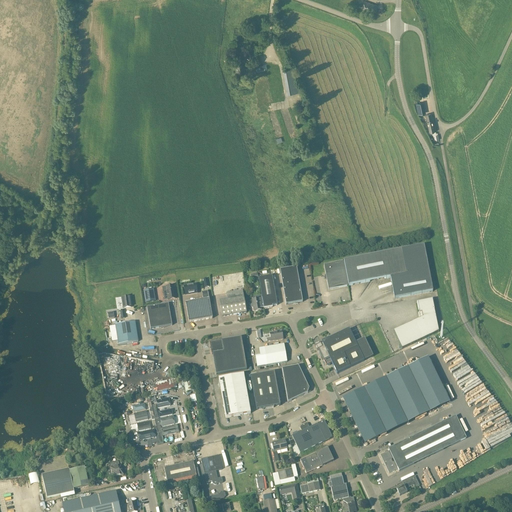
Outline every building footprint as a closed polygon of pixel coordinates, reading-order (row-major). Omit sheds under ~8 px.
[(362,9),(375,14),(378,6),(364,1),(362,9)] [(260,66),(245,69),(243,61),(235,62),(237,75),(254,71),(254,72),(261,71),(260,66)] [(296,83),(293,67),(283,69),(286,84),(288,95),(300,92),(298,83),(296,83)] [(416,104),(416,105),(417,111),(423,109),(424,109),(423,103),(416,104)] [(433,121),(431,114),(425,115),(427,122),(429,133),(435,132),(433,121)] [(407,275),(390,278),(394,299),(410,296),(433,292),(424,246),(402,250),(407,275)] [(402,250),(344,261),(348,286),(368,282),(390,278),(407,275),(402,250)] [(328,290),(347,286),(342,261),(324,265),(328,290)] [(286,305),(303,302),(296,267),(280,270),(286,305)] [(253,308),(254,308),(254,311),(261,310),(261,308),(264,308),(264,309),(273,307),(272,306),(277,305),(272,276),(258,279),(262,299),(259,300),(259,299),(252,301),(253,304),(252,304),(251,305),(251,306),(251,307),(253,308)] [(185,295),(197,293),(196,285),(184,287),(185,295)] [(164,301),(168,300),(176,299),(174,286),(165,287),(167,295),(163,296),(164,301)] [(153,290),(144,291),(146,303),(155,301),(153,290)] [(227,299),(219,301),(222,317),(246,313),(243,290),(226,293),(227,299)] [(189,323),(212,319),(208,291),(202,292),(203,300),(185,303),(189,323)] [(123,309),(131,307),(129,297),(121,298),(123,309)] [(402,349),(438,332),(432,300),(417,303),(419,312),(418,312),(420,319),(393,331),(402,349)] [(150,329),(172,326),(168,304),(147,308),(150,329)] [(138,342),(135,322),(115,326),(109,327),(112,342),(118,341),(118,345),(138,342)] [(364,361),(349,329),(322,342),(322,343),(315,347),(317,351),(319,350),(320,353),(319,353),(319,354),(320,356),(321,356),(322,357),(321,358),(322,361),(323,360),(324,361),(323,362),(324,365),(325,365),(326,365),(327,365),(327,366),(328,366),(329,366),(330,365),(330,364),(330,363),(331,363),(337,374),(364,361)] [(267,342),(283,339),(281,331),(270,333),(270,338),(267,339),(267,342)] [(247,370),(241,337),(222,341),(222,340),(209,342),(212,355),(213,355),(216,375),(247,370)] [(260,356),(255,357),(257,367),(267,365),(287,362),(284,345),(264,348),(258,349),(260,356)] [(427,358),(409,367),(431,411),(449,402),(427,358)] [(288,403),(307,393),(309,389),(298,366),(282,369),(288,403)] [(256,410),(280,406),(274,372),(251,376),(256,410)] [(226,418),(251,414),(244,374),(219,378),(226,418)] [(178,389),(184,388),(181,376),(176,377),(178,389)] [(192,379),(183,381),(186,392),(195,390),(192,379)] [(174,381),(152,383),(153,388),(155,388),(156,391),(175,389),(174,381)] [(156,402),(158,408),(170,406),(169,399),(156,402)] [(501,406),(498,401),(496,403),(495,401),(489,404),(490,407),(487,408),(489,412),(501,406)] [(145,404),(133,406),(134,412),(146,409),(145,404)] [(171,409),(159,412),(160,417),(172,414),(171,409)] [(399,471),(466,438),(455,416),(405,440),(404,437),(398,440),(399,443),(394,446),(393,444),(388,447),(389,448),(388,449),(389,451),(380,455),(389,473),(398,469),(399,471)] [(173,417),(161,420),(162,426),(174,423),(173,417)] [(292,436),(289,438),(291,446),(295,444),(300,454),(315,446),(326,441),(332,438),(324,421),(317,424),(309,428),(307,424),(306,424),(301,426),(300,428),(302,431),(292,436)] [(286,444),(285,440),(272,443),(274,452),(273,452),(275,462),(279,461),(277,451),(287,449),(287,448),(288,448),(287,444),(286,444)] [(304,458),(300,460),(306,474),(311,472),(333,461),(332,457),(330,453),(328,449),(327,447),(304,458)] [(204,473),(216,471),(222,470),(219,456),(201,459),(204,473)] [(193,461),(164,468),(167,482),(196,476),(193,461)] [(118,466),(118,462),(117,462),(113,463),(113,464),(112,463),(109,464),(112,477),(123,475),(121,465),(118,466)] [(88,486),(84,467),(69,471),(69,469),(42,475),(47,498),(74,492),(73,489),(88,486)] [(275,486),(295,482),(294,478),(292,470),(278,473),(273,474),(275,486)] [(216,471),(204,473),(206,483),(212,482),(212,483),(213,484),(214,485),(215,485),(217,485),(218,484),(222,483),(223,482),(222,478),(221,478),(218,479),(216,471)] [(31,485),(40,483),(38,473),(28,475),(31,485)] [(258,490),(267,489),(265,476),(256,478),(258,490)] [(420,486),(415,476),(402,482),(404,485),(396,489),(400,496),(407,492),(406,489),(414,485),(415,488),(420,486)] [(342,477),(330,480),(332,488),(331,488),(334,501),(343,499),(343,501),(347,504),(348,503),(348,506),(344,507),(344,511),(352,511),(356,510),(354,502),(353,498),(351,498),(350,497),(348,497),(345,485),(344,485),(342,477)] [(308,485),(310,492),(320,490),(318,483),(319,482),(318,478),(307,480),(308,485)] [(297,485),(278,489),(280,496),(291,493),(293,500),(300,499),(297,485)] [(302,494),(310,492),(308,485),(300,487),(302,494)] [(86,499),(89,511),(120,511),(116,492),(86,499)] [(268,493),(269,498),(267,499),(267,500),(276,498),(275,492),(268,493)] [(89,511),(86,499),(62,505),(63,511),(89,511)] [(267,502),(264,503),(265,511),(276,511),(276,510),(273,500),(267,502)] [(130,511),(136,511),(137,511),(135,502),(128,503),(130,511)] [(220,511),(225,511),(230,511),(229,503),(219,505),(220,511)]
